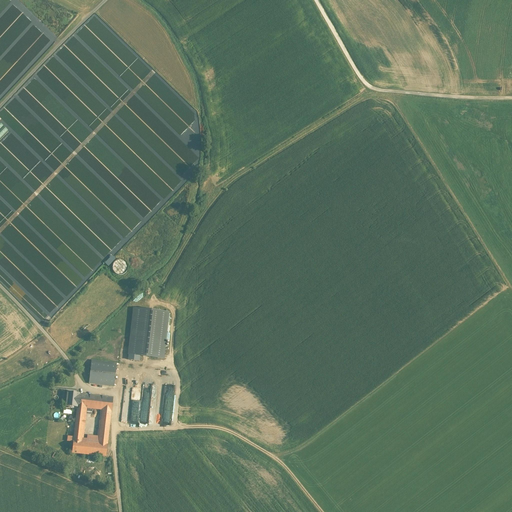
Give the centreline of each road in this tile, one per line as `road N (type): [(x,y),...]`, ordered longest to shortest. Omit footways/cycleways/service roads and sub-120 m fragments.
road 1 (track): [(118,392),(122,374),(167,367),(174,310),(153,301),(155,293),(210,208),(234,180),(368,90)]
road 2 (track): [(124,511),(118,392),(83,385),(0,286)]
road 3 (track): [(511,97),(368,90),(316,0)]
road 4 (track): [(115,432),(202,427),(244,439),(276,457),(324,511)]
road 5 (residential): [(0,108),(104,0)]
road 6 (track): [(276,457),(315,439),(398,375)]
